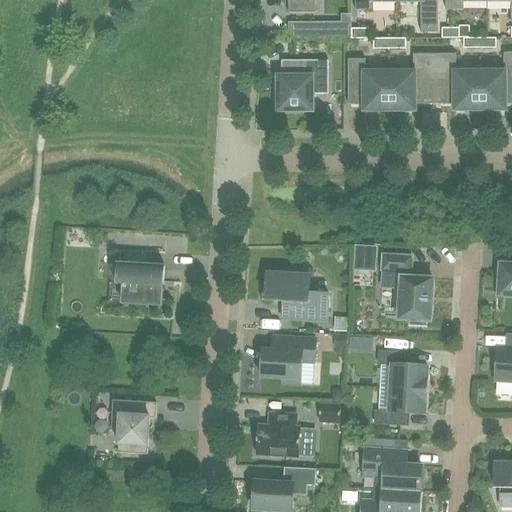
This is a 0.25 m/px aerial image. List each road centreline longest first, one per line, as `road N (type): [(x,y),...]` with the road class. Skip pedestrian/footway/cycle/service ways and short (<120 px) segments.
road 1 (residential): [(203,511),(226,163)]
road 2 (residential): [(511,159),(226,163)]
road 3 (residential): [(458,428),(469,250)]
road 4 (residential): [(226,163),(236,0)]
